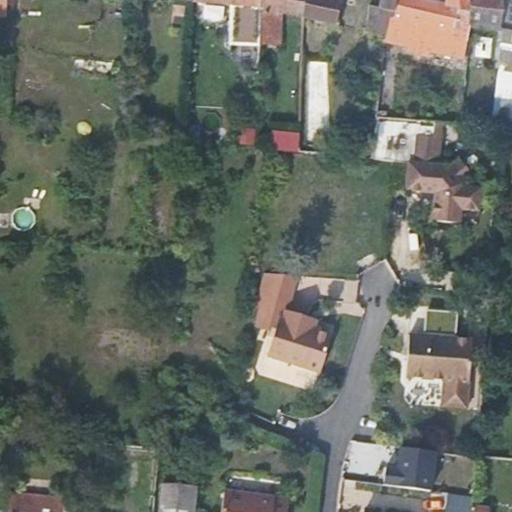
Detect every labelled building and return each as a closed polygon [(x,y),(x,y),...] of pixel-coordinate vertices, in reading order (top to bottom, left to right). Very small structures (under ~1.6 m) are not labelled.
[(192,0),(192,2),(192,3),(230,7),(259,9),(259,0),(192,0)] [(259,17),(258,44),(278,45),(282,12),(303,16),(303,0),(259,0),(259,9),(259,17)] [(303,0),(303,16),(340,23),(342,1),(336,0),(303,0)] [(366,28),(388,32),(389,16),(393,17),(396,0),(379,0),(378,7),(370,6),(366,28)] [(456,19),(470,22),(467,0),(445,0),(446,6),(420,0),(396,0),(393,17),(454,29),(456,19)] [(467,0),(470,22),(499,28),(500,0),(467,0)] [(511,0),(500,0),(499,28),(497,56),(511,59),(511,0)] [(235,17),(259,17),(259,9),(230,7),(235,17)] [(234,43),(258,44),(259,17),(235,17),(234,43)] [(477,36),(475,57),(490,58),(492,37),(477,36)] [(328,62),(301,61),(299,130),(326,131),(328,62)] [(406,188),(434,191),(432,220),(459,222),(460,208),(479,210),(481,187),(463,185),(464,182),(474,173),(459,155),(449,164),(439,163),(442,121),(378,116),(373,147),(372,157),(409,160),(406,188)] [(273,133),(273,150),(298,152),(299,135),(273,133)] [(289,307),(302,270),(267,267),(252,313),(277,322),(267,352),(319,369),(332,329),(313,323),(304,320),(306,313),(289,307)] [(316,316),(306,313),(304,320),(313,323),(316,316)] [(465,407),(471,338),(408,332),(403,374),(442,378),(440,404),(465,407)] [(438,451),(400,446),(399,465),(386,463),(383,485),(432,492),(438,451)] [(476,455),(475,466),(496,468),(497,457),(476,455)] [(470,511),(471,505),(473,481),(440,478),(438,510),(465,511),(470,511)] [(162,483),(159,511),(193,511),(195,487),(162,483)] [(287,511),(290,498),(226,489),(222,511),(287,511)] [(59,511),(60,511),(62,498),(0,492),(0,505),(9,506),(7,511),(59,511)]
